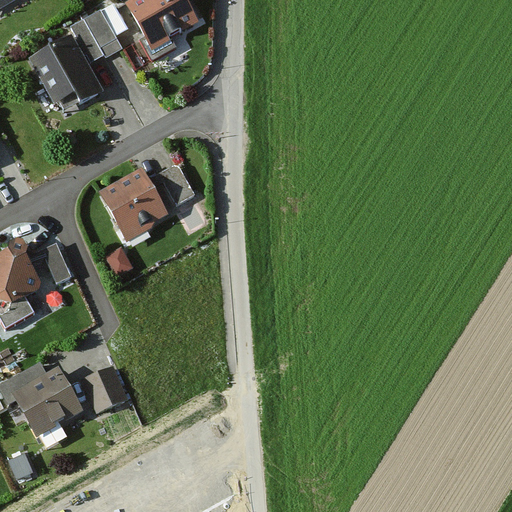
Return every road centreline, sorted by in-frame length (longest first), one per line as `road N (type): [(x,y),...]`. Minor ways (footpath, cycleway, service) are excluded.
road 1 (residential): [(255,511),(235,265),(233,87)]
road 2 (residential): [(233,87),(48,191)]
road 3 (residential): [(105,315),(48,191)]
